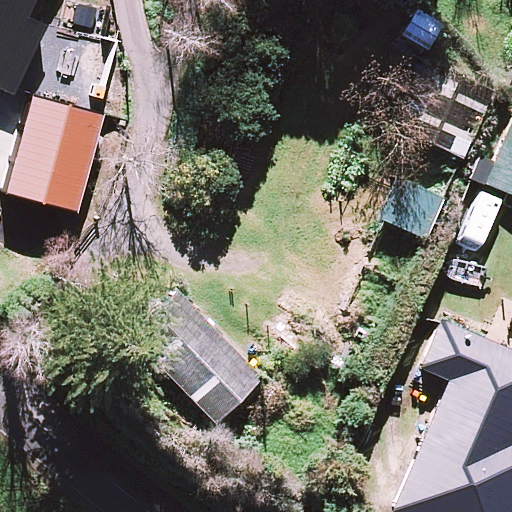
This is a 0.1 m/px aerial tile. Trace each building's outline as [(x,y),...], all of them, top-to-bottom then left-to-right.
[(0,0),(0,26),(11,0),(0,0)] [(486,91),(418,61),(388,127),(457,157),(486,91)] [(511,113),(482,186),(511,198),(511,113)] [(440,198),(396,176),(377,216),(421,237),(440,198)] [(258,378),(173,291),(130,334),(215,421),(258,378)] [(511,511),(511,351),(437,320),(417,366),(449,379),(392,511),(511,511)]
